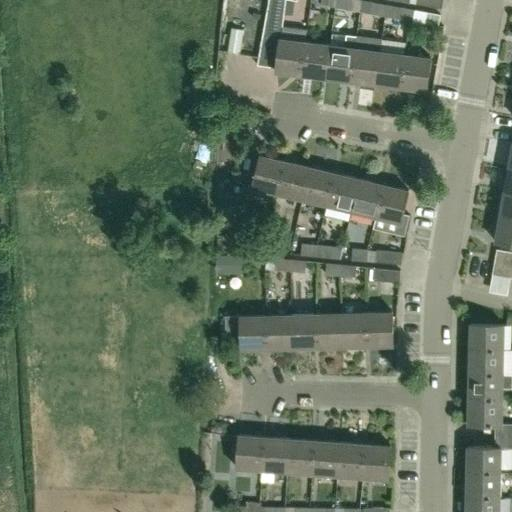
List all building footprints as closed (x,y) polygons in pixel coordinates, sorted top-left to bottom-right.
[(266,0),(258,65),(277,68),(276,72),(302,75),(306,40),(283,37),(287,0),(266,0)] [(337,0),(336,5),(336,8),(361,12),(362,0),(337,0)] [(372,1),(366,0),(362,0),(361,12),(386,16),(388,4),(372,1)] [(402,6),(388,4),(386,16),(400,19),(402,6)] [(439,26),(441,14),(415,9),(413,22),(439,26)] [(240,30),(237,56),(250,57),(253,31),(240,30)] [(302,75),(327,78),(331,43),(306,40),(302,75)] [(327,78),(352,81),(357,46),(331,43),(327,78)] [(382,50),(357,46),(352,81),(377,85),(382,50)] [(377,85),(402,88),(407,53),(382,50),(377,85)] [(433,56),(407,53),(402,88),(428,91),(433,56)] [(280,193),(288,159),(263,153),(255,187),(280,193)] [(312,165),(288,159),(280,193),(304,199),(312,165)] [(337,171),(312,165),(304,199),(328,205),(337,171)] [(361,177),(337,171),(328,205),(353,211),(361,177)] [(385,183),(361,177),(353,211),(377,217),(385,183)] [(410,189),(385,183),(377,217),(402,223),(410,189)] [(511,194),(506,194),(502,218),(511,219),(511,194)] [(511,245),(511,219),(502,218),(497,243),(511,245)] [(246,251),(258,253),(258,251),(267,252),(269,240),(269,239),(266,238),(267,241),(259,240),(259,238),(244,237),(242,250),(246,251)] [(269,240),(267,252),(281,252),(282,240),(269,239),(269,240)] [(318,256),(319,244),(315,243),(315,241),(302,240),(301,254),(318,256)] [(332,245),(319,244),(318,256),(331,257),(332,245)] [(352,259),(367,260),(368,261),(368,249),(352,247),(352,259)] [(401,263),(402,251),(377,248),(376,261),(401,263)] [(246,251),(245,256),(244,266),(257,267),(258,253),(246,251)] [(495,274),(504,276),(509,253),(499,251),(495,274)] [(293,258),(290,258),(276,256),(275,270),(292,271),(293,258)] [(307,260),(293,258),(292,271),(305,272),(307,260)] [(344,263),(341,263),(327,261),(326,274),(342,276),(344,263)] [(357,265),(344,263),(342,276),(356,278),(357,265)] [(399,281),(400,269),(374,267),(374,279),(399,281)] [(370,346),(395,345),(394,310),(369,311),(370,346)] [(369,311),(343,312),(344,347),(370,346),(369,311)] [(319,347),(318,312),(293,313),(294,348),(319,347)] [(343,312),(318,312),(319,347),(344,347),(343,312)] [(294,348),(293,313),(268,314),(269,349),(294,348)] [(268,314),(242,314),(230,315),(231,331),(243,330),(243,350),(269,349),(268,314)] [(470,324),(470,349),(504,350),(504,324),(470,324)] [(470,349),(469,373),(503,374),(504,350),(470,349)] [(469,373),(469,398),(502,399),(503,387),(511,388),(511,374),(503,374),(469,373)] [(469,398),(468,423),(495,424),(502,424),(502,423),(502,399),(469,398)] [(239,434),(236,468),(262,470),(265,436),(239,434)] [(265,436),(262,470),(263,470),(273,471),(287,472),(290,437),(265,436)] [(290,437),(287,472),(312,473),(315,439),(290,437)] [(315,439),(312,473),(338,475),(340,441),(315,439)] [(340,441),(338,475),(363,477),(365,443),(340,441)] [(365,443),(363,477),(388,479),(389,466),(391,445),(365,443)] [(467,446),(467,472),(501,472),(501,448),(501,447),(494,447),(467,446)] [(467,472),(466,496),(500,497),(501,472),(467,472)] [(466,496),(465,511),(499,511),(500,497),(466,496)] [(247,506),(246,511),(259,511),(259,507),(259,502),(247,502),(247,506)]
